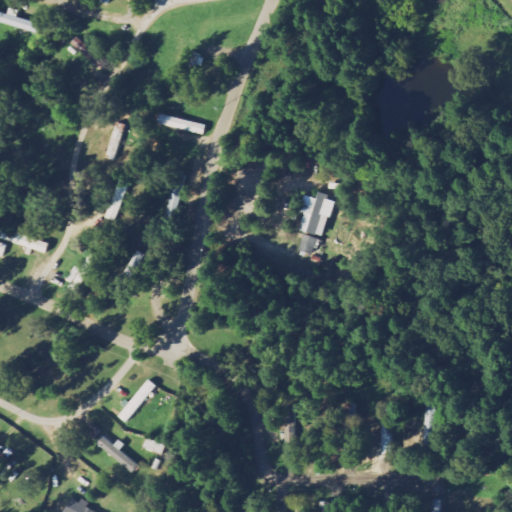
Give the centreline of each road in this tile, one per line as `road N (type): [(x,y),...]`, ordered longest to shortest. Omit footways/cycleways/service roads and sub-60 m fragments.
road 1 (residential): [(0,284),(143,347),(172,351),(220,137),(274,0)]
road 2 (residential): [(181,0),(159,8),(95,104),(76,158),(70,228),(35,297)]
road 3 (residential): [(172,351),(213,366),(245,394),(275,476),(421,481)]
road 4 (residential): [(143,347),(109,387),(68,417),(47,419),(0,401)]
